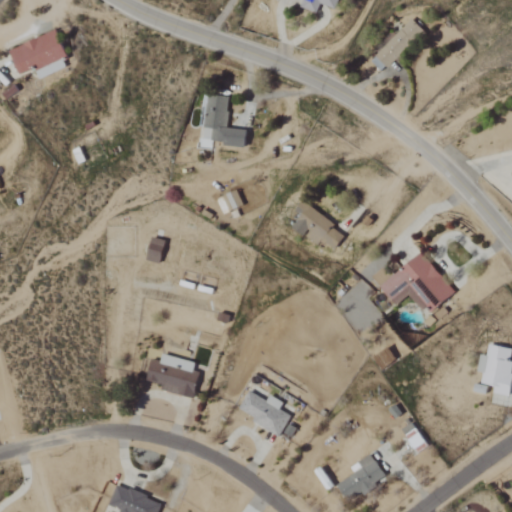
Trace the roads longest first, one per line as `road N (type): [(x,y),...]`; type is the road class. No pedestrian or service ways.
road 1 (tertiary): [(511,242),(439,161),(336,89),(116,0)]
road 2 (residential): [(285,511),(210,455),(169,441),(118,432),(0,453)]
